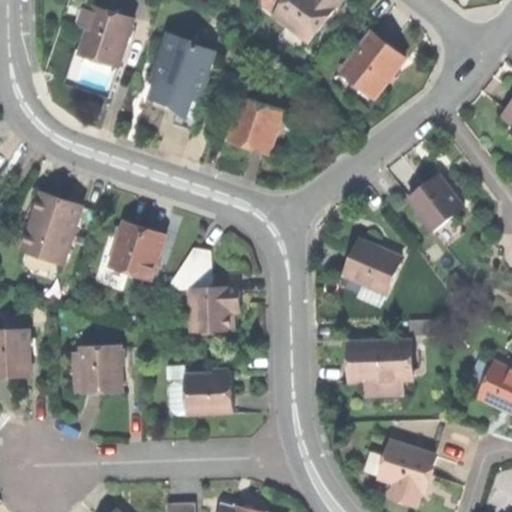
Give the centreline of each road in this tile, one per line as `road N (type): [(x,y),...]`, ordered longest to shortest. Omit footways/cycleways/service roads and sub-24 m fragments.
road 1 (residential): [(273,226),(241,203),(93,155),(45,130),(20,102),(8,0)]
road 2 (residential): [(273,226),(429,108),(487,52)]
road 3 (residential): [(304,456),(45,462)]
road 4 (residential): [(304,456),(292,393),(286,260),(273,226)]
